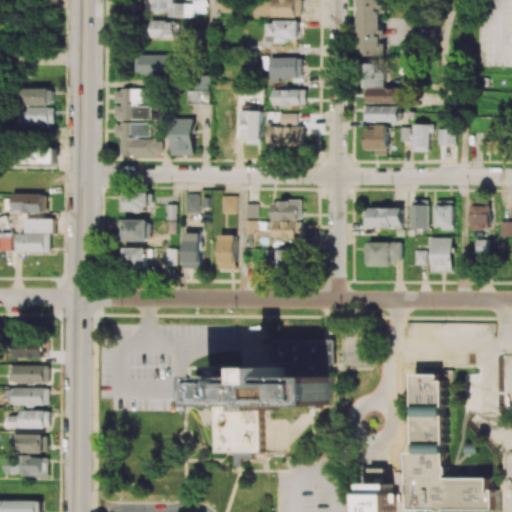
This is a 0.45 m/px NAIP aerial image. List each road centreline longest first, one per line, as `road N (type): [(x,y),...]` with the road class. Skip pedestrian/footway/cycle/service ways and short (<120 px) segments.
road 1 (secondary): [(78,511),(86,0)]
road 2 (residential): [(511,301),(0,297)]
road 3 (residential): [(511,177),(86,172)]
road 4 (residential): [(339,0),(338,300)]
